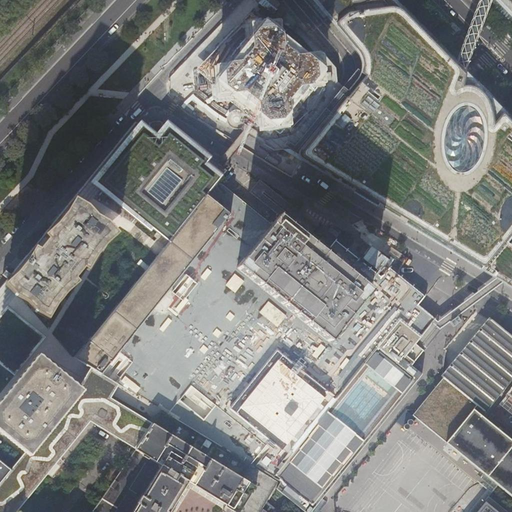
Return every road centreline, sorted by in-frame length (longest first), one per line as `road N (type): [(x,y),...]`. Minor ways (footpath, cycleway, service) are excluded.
road 1 (residential): [(511,306),(150,91)]
road 2 (residential): [(150,91),(0,251)]
road 3 (primary): [(132,0),(0,136)]
road 4 (unclassified): [(236,0),(150,91)]
